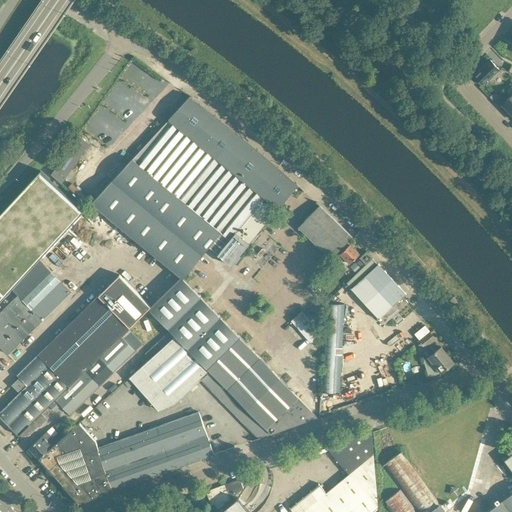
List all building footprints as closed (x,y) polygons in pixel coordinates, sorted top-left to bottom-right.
[(490,60),(474,75),(483,85),(488,79),(490,81),(498,74),(496,72),(499,69),(490,60)] [(511,96),(502,105),(510,113),(511,111),(511,85),(506,91),(511,96)] [(278,208),(297,185),(298,184),(278,167),(248,142),(206,108),(190,96),(91,203),(180,277),(183,278),(208,247),(231,265),(277,208),(278,208)] [(78,135),(51,174),(56,179),(61,183),(89,143),(78,135)] [(0,300),(83,211),(53,182),(40,171),(0,214),(0,300)] [(340,253),(349,244),(350,244),(347,241),(352,236),(345,229),(320,205),(298,227),(330,258),(338,251),(340,253)] [(359,254),(349,244),(340,253),(336,257),(346,267),(359,254)] [(366,264),(372,258),(373,257),(367,251),(360,258),(361,259),(366,264)] [(12,289),(0,301),(0,346),(8,354),(71,292),(39,259),(12,289)] [(366,264),(361,259),(357,263),(362,268),(366,264)] [(357,272),(361,268),(356,262),(352,266),(357,272)] [(403,297),(406,294),(378,264),(353,287),(352,288),(384,324),(408,302),(403,297)] [(119,274),(23,370),(18,374),(28,385),(0,411),(0,416),(19,436),(41,414),(50,405),(148,308),(151,306),(119,274)] [(148,308),(175,336),(210,371),(272,433),(317,417),(183,278),(180,277),(151,306),(148,308)] [(327,303),(322,392),(340,393),(345,304),(327,303)] [(301,309),(290,319),(310,341),(320,331),(301,309)] [(420,350),(428,344),(435,339),(430,332),(418,341),(420,350)] [(136,351),(121,335),(50,405),(55,411),(61,405),(70,415),(136,351)] [(210,371),(175,336),(162,348),(151,358),(179,400),(201,380),(258,437),(250,440),(251,441),(272,433),(210,371)] [(145,354),(149,359),(151,358),(162,348),(157,343),(145,354)] [(431,348),(426,352),(430,356),(428,357),(441,373),(441,372),(454,362),(441,347),(435,352),(431,348)] [(175,403),(179,400),(151,358),(149,359),(129,377),(129,378),(130,378),(159,410),(175,403)] [(39,458),(76,500),(79,503),(214,454),(199,411),(98,448),(80,423),(80,422),(57,442),(39,458)] [(47,419),(41,414),(19,436),(23,440),(38,425),(39,426),(47,419)] [(47,431),(31,445),(29,447),(39,458),(57,442),(47,431)] [(337,444),(327,447),(349,474),(326,493),(318,483),(318,484),(319,485),(311,491),(310,490),(311,491),(303,498),(302,496),(302,497),(303,498),(297,503),(296,502),(295,502),(296,503),(291,508),(290,507),(289,507),(291,509),(286,511),(372,511),(378,507),(371,432),(360,436),(351,439),(346,441),(341,442),(337,444)] [(383,465),(419,511),(424,511),(440,501),(401,451),(383,465)] [(511,511),(511,453),(511,455),(504,460),(511,471),(511,494),(487,511),(448,511),(440,501),(424,511),(511,511)] [(243,488),(240,479),(227,483),(225,484),(235,495),(236,494),(243,488)] [(383,502),(390,511),(418,511),(401,488),(383,502)] [(250,511),(238,497),(219,511),(250,511)]
